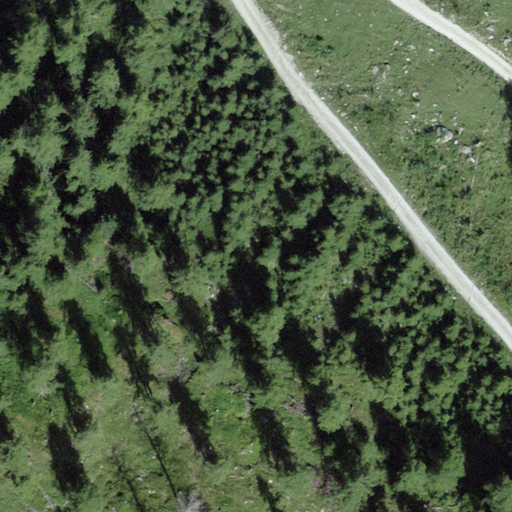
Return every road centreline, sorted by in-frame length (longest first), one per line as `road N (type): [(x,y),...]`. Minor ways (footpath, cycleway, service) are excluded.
road 1 (track): [(511,341),(287,70),(241,0)]
road 2 (track): [(402,0),(511,76)]
